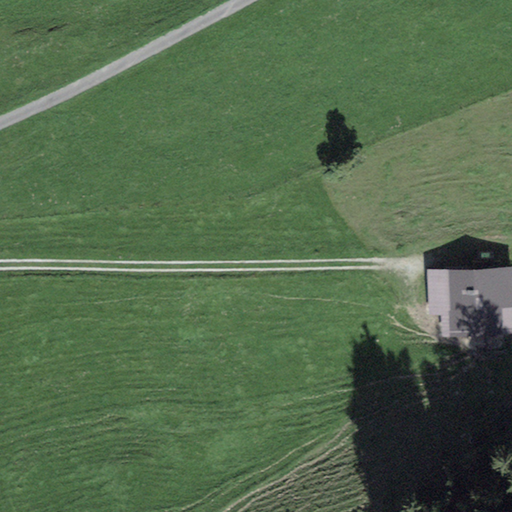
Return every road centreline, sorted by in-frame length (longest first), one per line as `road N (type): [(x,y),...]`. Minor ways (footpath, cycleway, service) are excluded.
road 1 (track): [(416,268),(0,269)]
road 2 (track): [(253,0),(0,128)]
